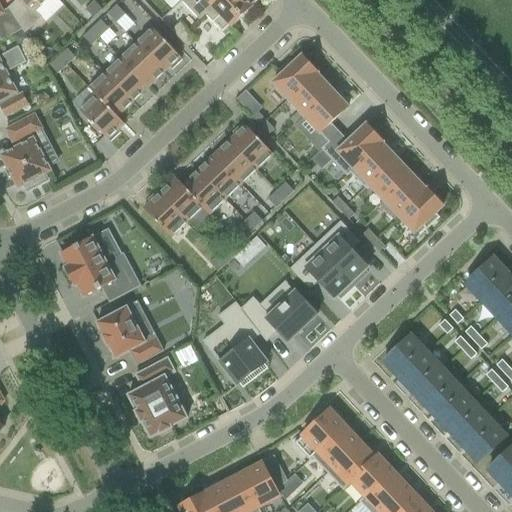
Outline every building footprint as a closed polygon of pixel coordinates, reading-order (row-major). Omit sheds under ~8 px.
[(49,0),(17,0),(8,9),(25,34),(41,19),(36,13),(49,0)] [(219,0),(183,0),(181,2),(199,21),(205,15),(204,15),(219,0)] [(219,0),(204,15),(205,15),(222,34),(230,27),(231,28),(253,8),(252,7),(257,1),(256,0),(219,0)] [(93,19),(102,11),(94,2),(85,11),(93,19)] [(118,5),(109,13),(118,22),(126,14),(118,5)] [(101,38),(110,29),(102,21),(93,29),(101,38)] [(171,32),(179,40),(188,32),(180,23),(171,32)] [(101,38),(93,29),(84,37),(92,46),(101,38)] [(152,29),(136,45),(163,74),(169,68),(172,71),(181,61),(179,59),(180,58),(152,29)] [(196,41),(188,32),(179,40),(187,49),(196,41)] [(163,74),(136,45),(120,60),(148,89),(163,74)] [(0,106),(0,107),(5,117),(27,106),(22,95),(17,98),(16,94),(16,93),(6,74),(26,63),(18,48),(0,57),(0,105),(0,106)] [(68,48),(59,56),(68,65),(77,57),(68,48)] [(68,65),(59,56),(51,65),(59,73),(68,65)] [(316,75),(317,75),(301,57),(294,64),(290,60),(277,73),(281,77),(272,85),(288,101),(316,75)] [(148,89),(120,60),(105,74),(132,103),(148,89)] [(132,103),(105,74),(88,90),(95,97),(96,96),(116,118),(117,118),(132,103)] [(303,118),(331,91),(316,75),(288,101),(303,118)] [(348,109),(331,91),(303,118),(328,143),(321,150),(339,134),(331,125),(348,109)] [(96,96),(95,97),(79,112),(107,141),(108,140),(110,143),(120,134),(117,131),(124,125),(117,118),(116,118),(96,96)] [(260,127),(266,122),(257,113),(252,119),(260,127)] [(3,156),(1,157),(2,159),(17,187),(18,189),(20,188),(24,186),(27,192),(47,181),(44,175),(50,172),(49,170),(38,150),(48,145),(41,130),(34,116),(5,131),(13,145),(15,144),(17,149),(3,156)] [(274,130),(266,122),(260,127),(268,136),(274,130)] [(234,136),(229,142),(256,171),(272,156),(245,127),(244,127),(242,125),(232,134),(234,136)] [(381,144),(382,145),(383,144),(366,126),(348,143),(339,134),(321,150),(346,177),(381,144)] [(256,171),(229,142),(213,157),(241,186),(256,171)] [(364,189),(396,160),(382,145),(381,144),(346,177),(347,178),(350,174),(364,189)] [(225,201),(241,186),(213,157),(197,172),(225,201)] [(383,202),(411,175),(396,160),(364,189),(365,190),(369,187),(383,202)] [(225,201),(197,172),(182,186),(182,187),(202,209),(209,216),(225,201)] [(426,192),(426,191),(411,175),(383,202),(398,218),(426,192)] [(182,187),(182,186),(175,179),(169,185),(166,183),(157,192),(187,224),(202,209),(182,187)] [(293,193),(285,184),(276,192),(285,201),(293,193)] [(443,207),(427,190),(426,191),(426,192),(398,218),(414,235),(422,227),(426,231),(439,219),(435,215),(443,207)] [(187,224),(157,192),(147,201),(149,204),(143,210),(170,239),(187,224)] [(285,201),(276,192),(267,200),(276,209),(285,201)] [(337,199),(332,204),(340,212),(346,207),(337,199)] [(346,207),(340,212),(348,221),(354,216),(346,207)] [(253,231),(262,222),(253,214),(245,222),(253,231)] [(244,239),(253,231),(245,222),(236,230),(244,239)] [(340,223),(315,246),(354,288),(367,275),(365,272),(368,269),(351,252),(360,243),(340,223)] [(368,231),(362,236),(371,245),(376,239),(368,231)] [(123,255),(106,264),(92,238),(60,255),(66,268),(64,269),(74,288),(76,286),(83,299),(102,289),(109,303),(139,287),(123,255)] [(256,238),(247,246),(256,257),(266,248),(256,238)] [(384,248),(376,239),(371,245),(379,253),(384,248)] [(315,246),(290,270),(310,292),(318,284),(335,301),(338,298),(341,301),(354,288),(315,246)] [(235,256),(226,248),(218,256),(226,265),(235,256)] [(226,265),(218,256),(209,264),(217,273),(226,265)] [(481,303),(509,277),(493,259),(465,286),(481,303)] [(497,320),(511,305),(511,278),(510,276),(509,277),(481,303),(497,320)] [(253,299),(240,310),(260,335),(266,342),(278,332),(287,343),(317,318),(296,293),(268,316),(253,299)] [(126,308),(96,324),(103,337),(102,337),(103,340),(104,339),(107,345),(106,346),(107,348),(108,348),(115,360),(129,352),(137,366),(163,352),(155,337),(137,303),(126,308)] [(231,335),(209,353),(238,387),(267,363),(250,343),(260,335),(240,310),(234,304),(217,318),(231,335)] [(511,335),(511,305),(497,320),(511,335)] [(449,317),(457,326),(463,320),(455,311),(449,317)] [(444,321),(438,327),(447,336),(453,330),(444,321)] [(464,334),(473,342),(479,337),(471,328),(464,334)] [(399,381),(427,354),(411,337),(383,363),(399,381)] [(487,346),(479,337),(473,342),(481,351),(487,346)] [(460,338),(454,343),(462,352),(468,346),(460,338)] [(476,355),(468,346),(462,352),(470,361),(476,355)] [(414,397),(443,370),(427,354),(399,381),(414,397)] [(165,378),(175,374),(167,359),(135,376),(142,389),(128,397),(136,412),(135,413),(141,424),(142,423),(150,439),(159,434),(160,435),(171,429),(170,428),(187,420),(165,378)] [(496,367),(504,376),(510,370),(502,361),(496,367)] [(458,387),(443,370),(414,397),(430,414),(458,387)] [(499,380),(491,371),(485,377),(493,385),(499,380)] [(508,388),(499,380),(493,385),(502,394),(508,388)] [(446,430),(474,404),(458,387),(430,414),(446,430)] [(461,447),(489,420),(474,404),(446,430),(445,431),(461,447)] [(309,462),(344,428),(328,411),(293,445),(309,462)] [(506,438),(489,420),(461,447),(478,464),(506,438)] [(327,475),(359,444),(344,428),(309,462),(312,459),(327,475)] [(342,491),(377,458),(377,457),(374,460),(359,444),(327,475),(342,491)] [(503,489),(511,480),(511,448),(487,471),(503,489)] [(359,503),(392,473),(377,458),(342,491),(343,491),(351,483),(364,497),(359,503)] [(271,481),(262,465),(240,476),(258,511),(259,511),(258,508),(279,497),(276,491),(271,481)] [(367,511),(381,511),(406,488),(392,473),(359,503),(367,511)] [(258,511),(240,476),(221,487),(234,511),(258,511)] [(282,476),(271,481),(276,491),(286,482),(282,476)] [(511,480),(503,489),(511,497),(511,480)] [(287,482),(277,492),(285,500),(295,490),(287,482)] [(234,511),(221,487),(202,497),(209,511),(234,511)] [(411,511),(421,504),(406,488),(381,511),(411,511)] [(209,511),(202,497),(180,508),(181,511),(209,511)]
